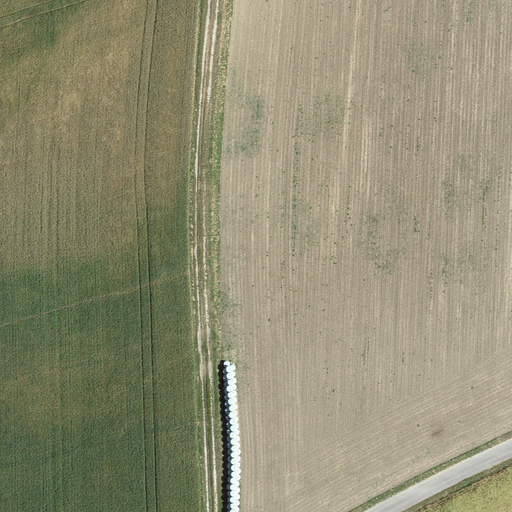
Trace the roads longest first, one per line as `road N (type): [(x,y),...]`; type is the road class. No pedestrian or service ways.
road 1 (track): [(212,511),(201,112),(212,0)]
road 2 (unclassified): [(511,447),(384,511)]
